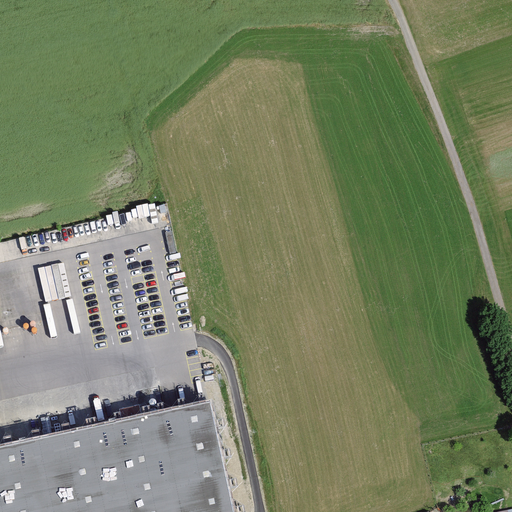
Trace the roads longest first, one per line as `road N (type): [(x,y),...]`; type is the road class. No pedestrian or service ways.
road 1 (track): [(511,337),(392,0)]
road 2 (unknown): [(137,349),(121,265),(126,253),(158,254),(175,340)]
road 3 (unknown): [(8,269),(33,263),(45,270),(62,365)]
